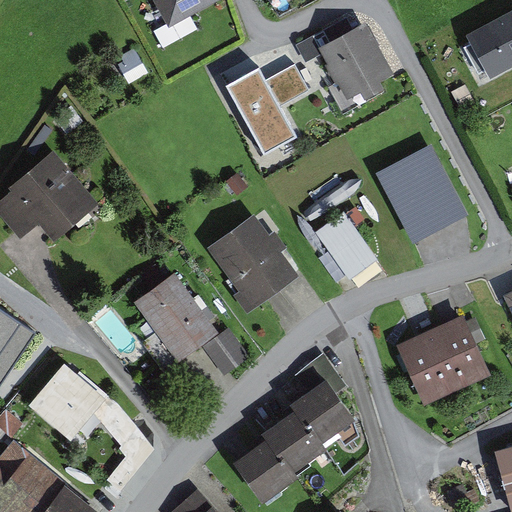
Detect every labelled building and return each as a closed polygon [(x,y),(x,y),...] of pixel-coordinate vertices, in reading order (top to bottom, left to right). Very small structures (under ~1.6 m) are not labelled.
[(225,7),(220,0),(164,0),(181,30),(225,7)] [(511,8),(467,32),(491,76),(511,64),(511,8)] [(405,94),(374,31),(330,53),(362,116),(405,94)] [(230,81),(259,66),(254,57),(225,72),(230,81)] [(268,68),(234,87),(273,157),(307,138),(289,106),(316,91),(301,65),(274,80),(268,68)] [(440,143),(384,172),(420,242),(476,213),(440,143)] [(103,215),(62,163),(0,212),(0,213),(26,246),(49,228),(64,247),(103,215)] [(385,258),(351,210),(321,231),(356,279),(385,258)] [(262,212),(215,245),(259,308),(306,276),(262,212)] [(186,269),(142,299),(186,363),(210,347),(230,376),(257,358),(235,326),(229,331),(186,269)] [(44,332),(0,302),(0,382),(7,388),(44,332)] [(473,313),(406,343),(433,403),(500,374),(473,313)] [(267,442),(238,462),(269,507),(310,479),(303,470),(336,448),(331,441),(365,418),(347,392),(353,388),(330,354),(303,373),(308,381),(284,398),(288,404),(256,425),(267,442)] [(146,424),(72,362),(35,406),(84,446),(102,424),(128,445),(146,424)] [(107,511),(17,439),(0,459),(0,499),(16,511),(107,511)] [(227,511),(207,487),(177,511),(227,511)]
